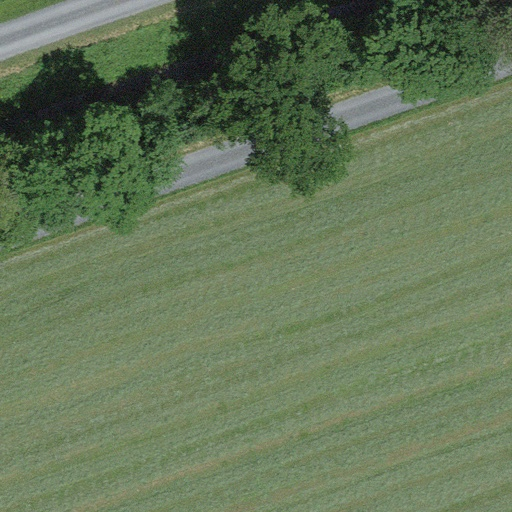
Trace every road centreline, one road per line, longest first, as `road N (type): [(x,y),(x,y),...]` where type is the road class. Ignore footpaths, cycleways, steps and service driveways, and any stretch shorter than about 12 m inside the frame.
road 1 (track): [(511,63),(0,239)]
road 2 (track): [(129,0),(0,45)]
